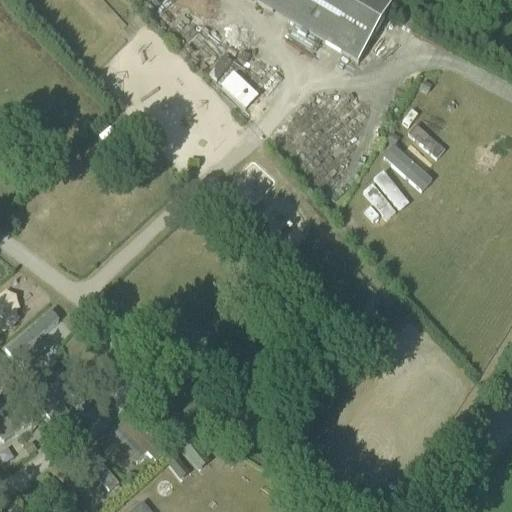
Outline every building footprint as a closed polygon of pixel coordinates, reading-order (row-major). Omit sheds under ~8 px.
[(397,0),(258,0),(256,4),(358,65),(397,0)] [(222,59),(205,76),(241,114),(259,97),(222,59)] [(376,197),(391,169),(380,163),(365,191),(376,197)] [(398,173),(371,210),(385,220),(411,182),(398,173)] [(0,334),(21,328),(10,295),(0,297),(0,334)] [(3,351),(15,363),(57,324),(45,312),(3,351)] [(120,458),(135,464),(141,452),(125,446),(120,458)] [(97,506),(118,486),(91,457),(70,476),(97,506)] [(72,511),(58,501),(49,511),(72,511)]
